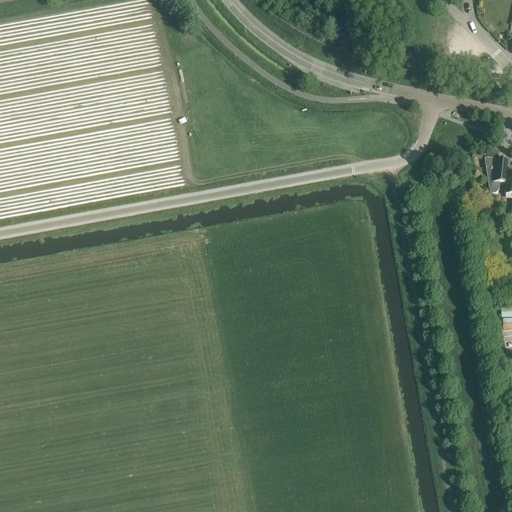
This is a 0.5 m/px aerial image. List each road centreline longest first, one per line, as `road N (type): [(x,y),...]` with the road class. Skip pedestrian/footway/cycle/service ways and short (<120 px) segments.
road 1 (unclassified): [(0,234),(391,163),(410,157),(423,139),(434,97)]
road 2 (secondary): [(434,97),(311,64),(228,0)]
